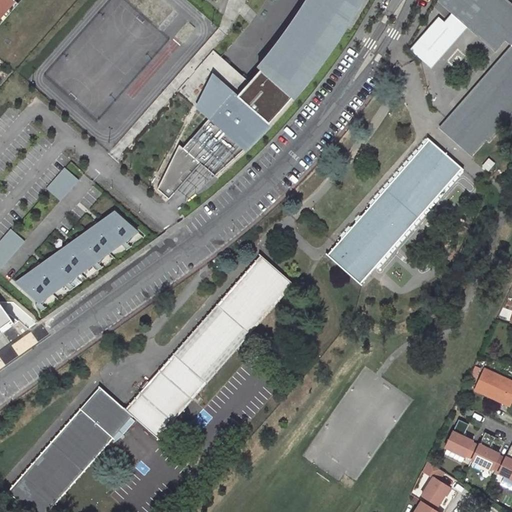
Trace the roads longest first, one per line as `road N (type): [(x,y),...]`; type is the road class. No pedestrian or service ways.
road 1 (unclassified): [(341,98),(232,213),(0,378)]
road 2 (unclassified): [(412,0),(361,81),(341,98)]
